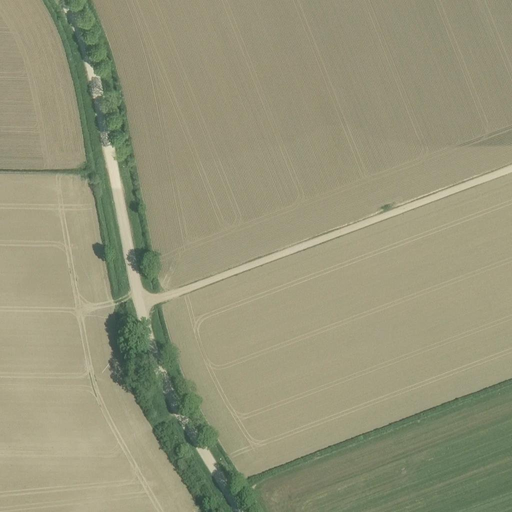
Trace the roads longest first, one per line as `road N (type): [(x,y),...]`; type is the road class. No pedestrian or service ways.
road 1 (unclassified): [(242,511),(168,387),(94,56),(70,0)]
road 2 (track): [(511,166),(146,304)]
